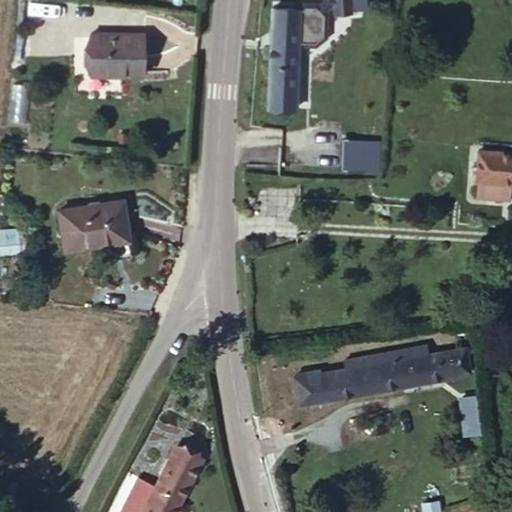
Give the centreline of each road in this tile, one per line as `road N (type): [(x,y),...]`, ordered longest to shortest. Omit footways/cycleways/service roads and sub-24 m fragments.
road 1 (unclassified): [(62,511),(154,332),(214,250)]
road 2 (unknown): [(511,220),(217,206)]
road 3 (secondary): [(264,511),(214,250)]
road 4 (secondary): [(214,250),(230,0)]
